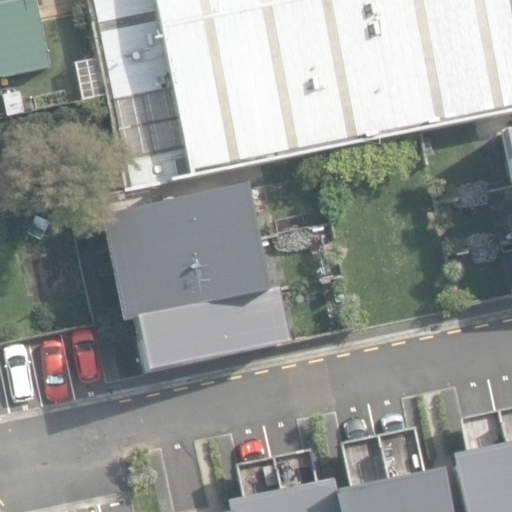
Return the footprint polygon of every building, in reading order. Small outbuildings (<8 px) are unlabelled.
[(0,0),(0,79),(49,69),(34,0),(0,0)] [(91,0),(134,191),(189,179),(152,0),(91,0)] [(152,0),(189,179),(511,108),(511,13),(509,0),(152,0)] [(94,57),(73,62),(82,100),(102,95),(94,57)] [(6,117),(24,114),(20,93),(2,96),(6,117)] [(511,126),(484,132),(511,268),(511,126)] [(72,212),(115,402),(300,359),(257,168),(72,212)] [(0,172),(0,208),(22,205),(15,170),(0,172)] [(511,511),(511,452),(227,511),(511,511)]
